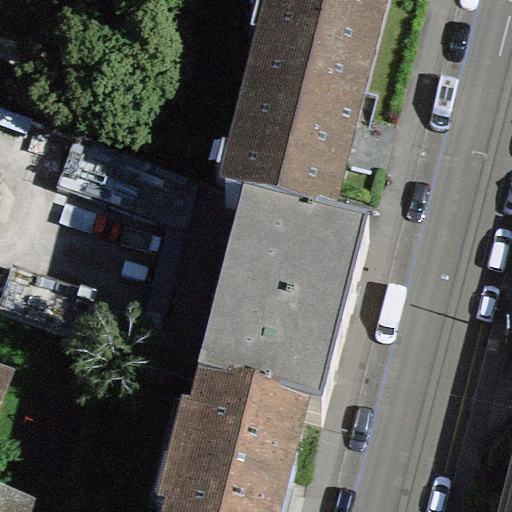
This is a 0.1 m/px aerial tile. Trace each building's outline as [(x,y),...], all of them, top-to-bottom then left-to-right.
[(375,55),(388,0),(265,0),(259,25),(375,55)] [(236,171),(235,171),(339,197),(375,55),(259,25),(251,57),(263,60),(236,171)] [(303,420),(323,424),(368,243),(330,234),(226,208),(229,197),(199,187),(91,147),(75,142),(58,188),(58,189),(156,225),(187,235),(154,367),(153,368),(202,386),(201,394),(206,395),(303,420)] [(330,234),(339,197),(235,171),(235,172),(223,169),(216,193),(229,197),(226,208),(330,234)] [(279,511),(303,420),(206,395),(176,511),(279,511)] [(0,511),(26,511),(28,510),(0,499),(0,511)]
